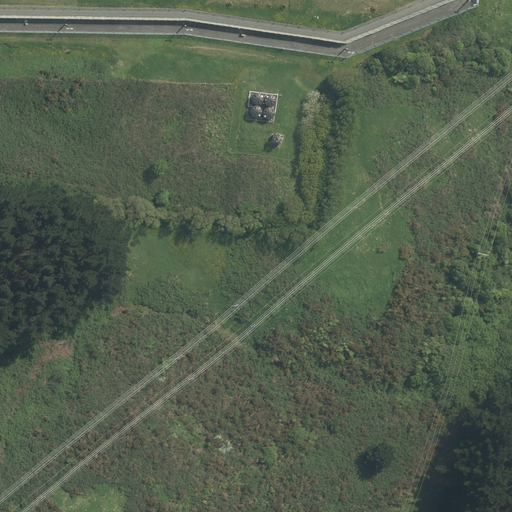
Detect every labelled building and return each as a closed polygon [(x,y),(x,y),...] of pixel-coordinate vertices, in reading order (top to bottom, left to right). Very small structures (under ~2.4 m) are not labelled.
[(257,105),(259,105),(261,104),(262,102),(262,101),(262,99),(262,97),(260,96),(259,95),(257,94),(255,95),(254,95),(252,97),(252,98),(251,100),(252,102),(253,103),(254,104),(255,105),(257,105)] [(271,107),(272,106),(274,105),(275,104),(276,102),(276,100),(275,98),(274,97),(272,96),(270,96),(269,96),(267,97),(266,98),(265,100),(265,101),(265,103),(266,105),(267,106),(269,107),(271,107)] [(256,118),(257,118),(259,117),(260,115),(261,113),(260,112),(260,110),(259,108),(257,107),(255,107),(253,107),(252,108),(251,109),(250,111),(250,113),(250,115),(251,116),(252,117),(254,118),(256,118)] [(269,120),(271,119),(272,118),(273,117),(274,115),(274,113),(273,111),(272,110),(270,109),(269,109),(267,109),(265,110),(264,111),(263,112),(263,114),(263,116),(264,117),(265,119),(267,119),(269,120)] [(283,138),(276,135),(273,143),(280,146),(283,138)]
